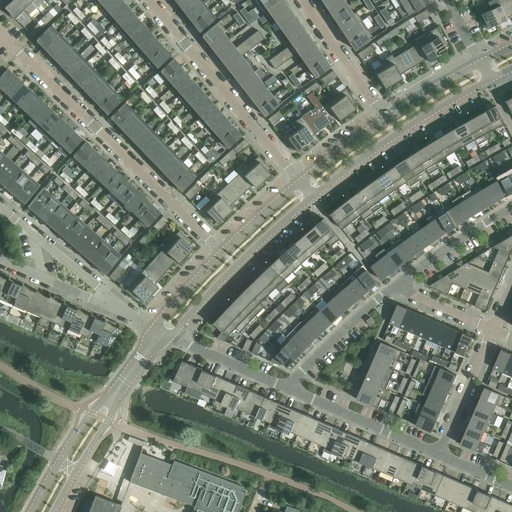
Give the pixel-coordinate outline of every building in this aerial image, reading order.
[(12,0),(4,7),(19,23),(28,15),(14,0),(12,0)] [(14,0),(28,15),(36,7),(29,0),(14,0)] [(100,8),(109,0),(94,0),(93,1),(100,8)] [(107,16),(123,2),(121,0),(109,0),(100,8),(107,16)] [(174,0),(177,3),(175,5),(178,9),(189,0),(174,0)] [(181,13),(183,11),(186,15),(203,2),(201,0),(189,0),(178,9),(181,13)] [(262,3),(259,5),(265,14),(268,11),(283,0),(282,0),(265,0),(262,3)] [(318,50),(314,45),(315,44),(313,42),(313,41),(312,42),(308,36),(309,36),(307,33),(306,33),(302,28),(303,28),(301,25),(300,25),(297,20),(297,19),(295,17),(295,16),(294,17),(291,11),(289,9),(289,8),(288,8),(285,3),(283,0),(282,0),(283,0),(268,11),(282,30),(281,32),(281,36),(282,38),(284,40),(287,42),(290,41),(292,44),(268,60),(274,69),(298,53),(303,60),(304,61),(318,50)] [(321,0),(325,5),(323,6),(325,9),(337,0),(321,0)] [(327,12),(328,10),(332,16),(347,6),(343,0),(337,0),(325,9),(326,11),(327,12)] [(410,0),(401,6),(400,6),(397,8),(403,18),(425,5),(424,5),(420,0),(410,0)] [(508,20),(507,18),(511,17),(504,1),(505,0),(493,0),(489,2),(499,24),(508,20)] [(114,24),(130,9),(123,2),(107,16),(114,24)] [(190,20),(187,21),(190,25),(209,10),(203,2),(186,15),(190,20)] [(476,8),(485,28),(489,27),(489,29),(499,24),(489,2),(476,8)] [(370,3),(366,6),(369,11),(374,8),(370,3)] [(53,8),(58,13),(62,9),(57,4),(53,8)] [(336,22),(334,23),(336,25),(353,14),(347,6),(332,16),(336,22)] [(243,16),(248,13),(244,8),(239,11),(243,16)] [(383,17),(388,13),(385,8),(380,12),(383,17)] [(120,31),(136,17),(130,9),(114,24),(120,31)] [(414,17),(418,23),(430,16),(426,9),(414,17)] [(193,29),(195,27),(199,32),(216,19),(209,10),(190,25),(193,29)] [(44,16),(49,21),(54,17),(49,12),(44,16)] [(338,29),(340,28),(343,33),(362,20),(356,12),(353,14),(336,25),(338,28),(338,29)] [(236,21),(241,18),(237,13),(233,16),(236,21)] [(248,13),(243,16),(247,21),(251,18),(248,13)] [(388,13),(383,17),(386,22),(392,18),(388,13)] [(268,19),(265,14),(259,19),(262,24),(268,19)] [(377,23),(381,20),(378,15),(373,18),(377,23)] [(49,21),(44,16),(40,20),(45,25),(49,21)] [(136,17),(120,31),(127,39),(143,25),(136,17)] [(408,20),(402,24),(405,29),(411,25),(416,22),(413,17),(408,20)] [(241,18),(236,21),(240,26),(244,23),(241,18)] [(206,41),(204,42),(206,45),(222,32),(223,32),(226,30),(220,22),(221,21),(221,20),(202,35),(206,41)] [(347,39),(345,40),(347,43),(367,29),(362,20),(343,33),(347,39)] [(381,20),(377,23),(380,28),(385,25),(381,20)] [(33,37),(42,28),(38,23),(28,32),(33,37)] [(396,28),(399,33),(405,29),(402,24),(396,28)] [(40,44),(38,46),(41,49),(58,33),(51,25),(36,40),(40,44)] [(143,25),(127,39),(134,46),(150,32),(143,25)] [(448,46),(437,27),(424,35),(438,57),(447,52),(444,48),(448,46)] [(355,50),(375,37),(374,36),(373,37),(367,29),(347,43),(349,45),(349,46),(351,45),(355,50)] [(253,67),(252,64),(251,61),(249,60),(246,59),(243,59),(241,57),(264,39),(257,30),(235,48),(229,40),(214,51),(219,57),(217,58),(221,63),(221,64),(223,62),(231,73),(229,74),(233,79),(234,80),(235,78),(244,89),(242,90),(246,95),(246,96),(248,95),(252,100),(266,88),(252,70),(253,67)] [(150,32),(134,46),(141,54),(157,40),(150,32)] [(208,47),(209,48),(210,46),(214,51),(229,40),(223,32),(222,32),(206,45),(208,47)] [(44,53),(46,51),(50,55),(66,40),(58,33),(41,49),(44,53)] [(427,59),(429,62),(438,57),(424,35),(412,42),(414,45),(415,45),(424,61),(427,59)] [(375,42),(378,46),(386,41),(383,37),(375,42)] [(54,59),(52,61),(55,64),(73,47),(66,40),(50,55),(54,59)] [(157,40),(141,54),(147,62),(163,48),(157,40)] [(357,54),(361,60),(374,52),(370,45),(357,54)] [(415,45),(414,45),(394,58),(403,73),(424,61),(415,45)] [(59,67),(60,66),(64,70),(80,55),(73,47),(55,64),(59,67)] [(154,70),(171,56),(163,48),(147,62),(154,70)] [(319,50),(319,49),(318,50),(304,61),(303,60),(300,63),(306,71),(324,58),(320,53),(321,52),(319,50)] [(402,78),(400,75),(403,73),(394,58),(392,54),(379,62),(382,65),(393,84),(402,78)] [(68,73),(66,75),(69,79),(87,62),(80,55),(64,70),(68,73)] [(331,67),(330,66),(326,61),(327,61),(325,58),(324,58),(306,71),(312,79),(310,80),(311,81),(331,67)] [(173,59),(157,73),(164,81),(180,67),(173,59)] [(73,82),(75,80),(78,84),(94,70),(87,62),(69,79),(73,82)] [(382,86),(384,89),(393,84),(382,65),(370,72),(379,87),(382,86)] [(132,67),(128,71),(132,75),(136,72),(132,67)] [(171,89),(187,74),(180,67),(164,81),(171,89)] [(0,92),(2,90),(15,76),(7,69),(0,76),(0,92)] [(82,88),(80,90),(84,94),(101,77),(94,70),(78,84),(82,88)] [(321,79),(325,85),(337,77),(333,70),(321,79)] [(293,73),(288,77),(292,82),(296,78),(293,73)] [(178,96),(194,82),(187,74),(171,89),(178,96)] [(271,77),(264,82),(267,87),(274,82),(277,80),(274,75),(271,77)] [(15,76),(2,90),(9,97),(22,83),(15,76)] [(87,97),(89,95),(93,99),(108,84),(101,77),(84,94),(87,97)] [(286,78),(282,82),(285,87),(290,83),(286,78)] [(297,88),(301,85),(296,78),(292,82),(297,88)] [(184,104),(201,90),(194,82),(178,96),(184,104)] [(22,83),(9,97),(17,103),(29,90),(22,83)] [(290,83),(285,87),(289,92),(293,88),(290,83)] [(319,87),(315,83),(309,87),(313,91),(319,87)] [(96,103),(94,105),(98,108),(115,92),(108,84),(93,99),(96,103)] [(303,91),(307,96),(313,91),(309,87),(303,91)] [(256,105),(254,106),(257,109),(273,96),(272,96),(266,88),(252,100),(256,105)] [(356,103),(346,88),(334,97),(347,115),(355,109),(353,105),(356,103)] [(29,90),(17,103),(24,110),(37,97),(29,90)] [(191,111),(207,97),(201,90),(184,104),(191,111)] [(107,114),(122,99),(115,92),(98,108),(101,112),(103,110),(107,114)] [(258,111),(259,112),(260,111),(265,116),(284,101),(283,101),(282,102),(275,94),(272,96),(273,96),(257,109),(258,111)] [(37,97),(24,110),(32,117),(44,104),(37,97)] [(207,97),(191,111),(198,119),(214,105),(207,97)] [(337,118),(339,121),(347,115),(334,97),(323,105),(334,120),(337,118)] [(284,106),(287,111),(294,105),(291,101),(284,106)] [(114,121),(112,123),(115,127),(133,110),(125,102),(110,117),(114,121)] [(44,104),(32,117),(39,124),(52,111),(44,104)] [(214,105),(198,119),(205,127),(221,113),(214,105)] [(313,113),(310,110),(301,117),(314,134),(334,120),(323,105),(313,113)] [(505,124),(496,106),(485,112),(495,129),(505,124)] [(119,130),(121,128),(124,132),(140,117),(133,110),(115,127),(119,130)] [(267,119),(272,125),(284,116),(279,110),(267,119)] [(52,111),(39,124),(35,129),(43,136),(59,118),(52,111)] [(485,112),(475,117),(485,135),(495,129),(485,112)] [(221,113),(205,127),(211,134),(228,120),(221,113)] [(128,136),(126,138),(129,141),(147,125),(140,117),(124,132),(128,136)] [(314,140),(311,136),(314,134),(301,117),(290,125),(292,128),(306,146),(314,140)] [(488,140),(485,135),(475,117),(465,123),(475,140),(478,146),(488,140)] [(59,118),(43,136),(50,143),(67,125),(59,118)] [(228,120),(211,134),(218,142),(234,128),(228,120)] [(465,123),(455,129),(465,146),(475,140),(465,123)] [(67,125),(50,143),(57,150),(59,148),(74,132),(67,125)] [(133,145),(135,143),(138,147),(154,132),(147,125),(129,141),(133,145)] [(225,150),(241,136),(234,128),(218,142),(225,150)] [(295,149),(297,152),(306,146),(292,128),(281,137),(292,151),(295,149)] [(455,129),(445,134),(455,152),(465,146),(455,129)] [(59,148),(57,150),(65,157),(82,139),(74,132),(59,148)] [(142,151),(140,153),(144,156),(161,139),(154,132),(138,147),(142,151)] [(445,134),(435,140),(445,158),(455,152),(445,134)] [(10,135),(7,139),(13,145),(17,141),(10,135)] [(147,159),(149,158),(153,162),(168,147),(161,139),(144,156),(147,159)] [(249,145),(244,139),(233,149),(238,155),(249,145)] [(505,147),(510,144),(507,139),(502,142),(505,147)] [(435,140),(425,147),(436,164),(436,163),(445,158),(435,140)] [(20,151),(24,147),(17,141),(13,145),(20,151)] [(85,142),(70,158),(78,165),(81,163),(80,163),(93,150),(85,142)] [(500,150),(497,144),(492,147),(495,152),(500,150)] [(156,165),(154,167),(158,171),(175,154),(168,147),(153,162),(156,165)] [(425,147),(415,153),(426,170),(429,175),(439,168),(436,163),(436,164),(425,147)] [(486,150),(489,155),(495,152),(492,147),(486,150)] [(27,150),(24,155),(30,161),(34,156),(27,150)] [(93,150),(80,163),(81,163),(88,170),(100,157),(93,150)] [(232,157),(228,153),(223,157),(227,161),(232,157)] [(415,153),(406,159),(417,176),(426,170),(415,153)] [(161,174),(163,172),(167,176),(182,161),(175,154),(158,171),(161,174)] [(259,155),(248,165),(263,181),(270,174),(268,171),(270,169),(259,155)] [(481,160),(478,155),(472,158),(475,163),(481,160)] [(0,178),(14,163),(5,156),(0,161),(0,178)] [(37,166),(41,162),(34,156),(30,161),(37,166)] [(100,157),(88,170),(95,177),(108,164),(100,157)] [(219,161),(222,166),(227,161),(223,157),(219,161)] [(467,161),(470,167),(475,163),(472,158),(467,161)] [(420,181),(417,176),(406,159),(396,166),(407,182),(407,183),(410,187),(420,181)] [(170,180),(168,182),(172,185),(189,169),(182,161),(167,176),(170,180)] [(253,185),(255,188),(263,181),(248,165),(246,162),(235,172),(238,175),(238,174),(250,188),(253,185)] [(0,182),(3,185),(1,188),(5,191),(22,170),(14,163),(0,178),(0,182)] [(42,164),(39,168),(44,173),(48,169),(42,164)] [(108,164),(95,177),(102,184),(115,171),(108,164)] [(396,166),(386,172),(398,189),(407,183),(407,182),(396,166)] [(461,172),(458,167),(453,170),(456,175),(461,172)] [(181,191),(197,177),(189,169),(172,185),(175,189),(177,187),(181,191)] [(8,194),(10,192),(15,196),(31,178),(22,170),(5,191),(8,194)] [(448,173),(451,178),(456,175),(453,170),(448,173)] [(115,171),(102,184),(110,191),(122,178),(115,171)] [(386,172),(377,179),(388,195),(398,189),(386,172)] [(199,180),(203,184),(209,177),(206,173),(199,180)] [(228,184),(240,197),(250,188),(238,174),(238,175),(228,184)] [(509,195),(511,193),(511,179),(509,175),(500,180),(509,195)] [(18,202),(22,206),(40,186),(31,178),(15,196),(20,200),(18,202)] [(54,182),(59,187),(63,183),(58,178),(54,182)] [(122,178),(110,191),(117,198),(130,184),(122,178)] [(442,183),(439,178),(434,182),(437,187),(442,183)] [(377,179),(367,186),(379,202),(380,202),(388,195),(377,179)] [(500,180),(491,185),(500,200),(509,195),(500,180)] [(429,185),(432,190),(437,187),(434,182),(429,185)] [(65,184),(61,188),(68,194),(72,190),(65,184)] [(117,198),(114,201),(121,208),(125,205),(137,191),(130,184),(117,198)] [(184,194),(189,200),(200,190),(195,184),(184,194)] [(232,210),(229,207),(240,197),(228,184),(210,200),(225,217),(232,210)] [(491,205),(500,200),(491,185),(482,190),(491,205)] [(374,213),(383,207),(383,206),(380,202),(379,202),(367,186),(358,192),(374,213)] [(482,190),(481,187),(472,192),(482,210),(491,205),(482,190)] [(25,209),(29,212),(31,210),(36,214),(52,196),(43,188),(25,209)] [(75,200),(78,196),(72,190),(68,194),(75,200)] [(482,210),(472,192),(470,190),(461,196),(474,216),(482,210)] [(137,191),(125,205),(132,212),(145,198),(137,191)] [(424,196),(420,191),(415,194),(418,199),(424,196)] [(364,221),(374,213),(358,192),(349,200),(361,216),(360,216),(364,221)] [(410,198),(413,203),(418,199),(415,194),(410,198)] [(41,218),(39,221),(43,224),(61,203),(52,196),(36,214),(41,218)] [(465,221),(474,216),(461,196),(452,201),(456,206),(465,221)] [(145,198),(132,212),(139,218),(140,219),(152,205),(145,198)] [(82,200),(78,204),(85,210),(89,205),(82,200)] [(214,221),(217,224),(225,217),(210,200),(199,210),(212,223),(214,221)] [(349,200),(339,207),(352,222),(360,216),(361,216),(349,200)] [(47,227),(49,225),(53,229),(69,211),(61,203),(43,224),(47,227)] [(405,208),(402,203),(397,207),(400,212),(405,208)] [(92,216),(95,211),(89,205),(85,210),(92,216)] [(145,228),(160,213),(152,205),(140,219),(139,218),(137,221),(145,228)] [(456,227),(465,221),(456,206),(447,212),(456,227)] [(343,230),(352,222),(339,207),(330,214),(343,230)] [(392,210),(395,215),(400,212),(397,207),(392,210)] [(58,233),(56,235),(60,239),(78,218),(69,211),(53,229),(58,233)] [(448,232),(456,227),(447,212),(438,218),(448,232)] [(439,238),(448,232),(438,218),(435,214),(427,219),(430,224),(439,238)] [(99,215),(95,219),(102,225),(106,221),(99,215)] [(153,226),(158,232),(169,221),(163,216),(153,226)] [(387,221),(383,216),(378,220),(382,225),(387,221)] [(64,242),(66,240),(71,244),(86,226),(78,218),(60,239),(64,242)] [(340,239),(324,219),(314,227),(327,242),(327,243),(331,247),(340,239)] [(373,224),(377,229),(382,225),(378,220),(373,224)] [(109,231),(112,227),(106,221),(102,225),(109,231)] [(431,244),(439,238),(430,224),(421,229),(421,230),(431,244)] [(76,248),(74,250),(77,254),(95,233),(86,226),(71,244),(76,248)] [(421,229),(419,226),(411,233),(423,250),(431,244),(421,230),(421,229)] [(314,227),(306,234),(319,250),(327,243),(327,242),(314,227)] [(116,230),(112,234),(119,240),(122,236),(116,230)] [(189,246),(192,243),(179,230),(169,241),(186,256),(192,248),(189,246)] [(369,235),(365,230),(361,234),(364,238),(369,235)] [(81,257),(83,255),(88,259),(104,241),(95,233),(77,254),(81,257)] [(414,256),(423,250),(411,233),(402,239),(414,256)] [(306,234),(297,242),(310,257),(319,250),(306,234)] [(356,238),(359,242),(364,238),(361,234),(356,238)] [(511,235),(493,247),(498,249),(493,261),(505,267),(511,251),(511,235)] [(126,246),(129,242),(122,236),(119,240),(126,246)] [(138,242),(143,245),(148,240),(143,236),(138,242)] [(406,262),(414,256),(402,239),(394,245),(406,262)] [(93,263),(91,265),(95,269),(112,248),(104,241),(88,259),(93,263)] [(176,261),(179,263),(186,256),(169,241),(160,251),(174,263),(176,261)] [(297,242),(288,250),(301,265),(310,257),(297,242)] [(361,245),(365,250),(369,248),(365,242),(361,245)] [(398,268),(406,262),(394,245),(385,251),(398,268)] [(98,272),(100,269),(105,274),(121,256),(112,248),(95,269),(98,272)] [(345,254),(341,249),(336,253),(340,258),(345,254)] [(390,274),(398,268),(385,251),(384,249),(376,256),(379,260),(390,274)] [(288,250),(279,257),(293,272),(301,265),(288,250)] [(144,270),(157,282),(174,263),(160,251),(144,270)] [(332,257),(336,262),(340,258),(336,253),(332,257)] [(122,260),(126,264),(132,257),(128,254),(122,260)] [(352,261),(347,256),(344,259),(348,264),(352,261)] [(279,257),(271,265),(285,280),(293,272),(279,257)] [(340,262),(344,267),(348,264),(344,259),(340,262)] [(382,281),(390,274),(379,260),(371,267),(382,281)] [(488,272),(467,263),(462,265),(473,270),(470,277),(496,289),(505,267),(493,261),(488,272)] [(328,268),(324,264),(319,268),(323,272),(328,268)] [(108,276),(114,282),(124,270),(118,265),(108,276)] [(280,292),(289,284),(285,280),(271,265),(262,273),(276,288),(280,292)] [(378,283),(363,265),(355,272),(370,290),(378,283)] [(448,295),(453,284),(465,289),(470,277),(473,270),(462,265),(428,286),(448,295)] [(315,272),(319,276),(323,272),(319,268),(315,272)] [(158,287),(155,284),(157,282),(144,270),(134,280),(151,295),(158,287)] [(336,275),(331,270),(328,273),(332,278),(336,275)] [(362,297),(370,290),(355,272),(347,279),(362,297)] [(262,273),(254,281),(268,296),(276,288),(262,273)] [(324,276),(328,281),(332,278),(328,273),(324,276)] [(479,295),(474,306),(486,311),(496,289),(470,277),(465,289),(479,295)] [(21,286),(16,283),(8,278),(7,280),(8,280),(0,297),(0,299),(13,305),(21,286)] [(311,283),(307,279),(303,283),(307,287),(311,283)] [(354,303),(362,297),(347,279),(339,286),(340,288),(354,303)] [(141,299),(144,302),(151,295),(134,280),(125,290),(138,302),(141,299)] [(254,281),(246,290),(260,304),(260,303),(268,296),(254,281)] [(298,287),(302,291),(307,287),(303,283),(298,287)] [(30,289),(22,284),(21,286),(13,305),(27,311),(35,292),(30,289)] [(320,289),(315,284),(312,287),(316,292),(320,289)] [(308,290),(313,295),(316,292),(312,287),(308,290)] [(340,288),(332,295),(335,297),(347,310),(354,303),(340,288)] [(49,298),(48,298),(44,295),(36,290),(35,292),(27,311),(40,317),(49,298)] [(246,290),(238,298),(256,316),(265,308),(260,303),(260,304),(246,290)] [(295,298),(291,294),(286,298),(290,302),(295,298)] [(63,304),(62,304),(57,301),(49,296),(48,298),(49,298),(40,317),(54,323),(63,304)] [(335,297),(327,304),(339,317),(347,310),(335,297)] [(238,298),(230,306),(248,324),(256,316),(238,298)] [(282,302),(286,307),(290,302),(286,298),(282,302)] [(304,303),(300,298),(296,302),(301,306),(304,303)] [(76,310),(71,307),(63,302),(62,304),(63,304),(54,323),(68,329),(76,310)] [(327,304),(320,311),(332,324),(339,317),(327,304)] [(398,304),(389,323),(399,327),(407,309),(398,304)] [(230,306),(222,315),(236,328),(236,329),(240,333),(248,324),(230,306)] [(297,310),(292,306),(289,309),(293,314),(297,310)] [(90,316),(85,313),(77,308),(76,310),(68,329),(82,335),(90,316)] [(320,311),(317,308),(310,316),(324,331),(332,324),(320,311)] [(279,314),(274,309),(270,314),(274,318),(279,314)] [(285,312),(290,317),(293,314),(289,309),(285,312)] [(407,309),(399,327),(408,331),(417,313),(407,309)] [(104,322),(103,322),(99,319),(90,313),(90,316),(82,335),(96,341),(104,322)] [(418,335),(426,317),(417,313),(408,331),(418,335)] [(266,318),(270,322),(274,318),(270,314),(266,318)] [(217,338),(214,337),(224,341),(228,337),(236,329),(236,328),(222,315),(214,323),(223,332),(217,338)] [(310,316),(302,323),(317,338),(324,331),(310,316)] [(370,317),(366,321),(371,326),(375,322),(370,317)] [(427,340),(435,321),(426,317),(418,335),(427,340)] [(110,347),(123,330),(112,325),(104,320),(103,322),(104,322),(96,341),(110,347)] [(282,325),(277,321),(273,324),(278,329),(282,325)] [(317,338),(302,323),(301,321),(293,329),(309,345),(317,338)] [(435,321),(427,340),(437,344),(445,325),(435,321)] [(270,327),(275,332),(278,329),(273,324),(270,327)] [(263,330),(259,325),(254,330),(259,334),(263,330)] [(445,325),(437,344),(446,348),(454,329),(445,325)] [(302,352),(309,345),(293,329),(286,336),(287,338),(302,352)] [(455,352),(463,333),(454,329),(446,348),(455,352)] [(250,334),(254,339),(259,334),(254,330),(250,334)] [(465,356),(473,337),(463,333),(455,352),(465,356)] [(287,338),(280,345),(295,360),(302,352),(287,338)] [(253,341),(247,339),(243,349),(248,352),(253,341)] [(262,345),(256,342),(251,353),(257,356),(262,345)] [(402,352),(381,342),(377,352),(393,359),(398,362),(402,352)] [(280,366),(280,365),(278,364),(281,361),(288,367),(295,360),(280,345),(278,343),(271,351),(275,355),(270,361),(280,366)] [(501,350),(493,368),(503,373),(511,354),(501,350)] [(389,368),(393,359),(377,352),(373,361),(389,368)] [(511,354),(503,373),(511,376),(511,354)] [(167,378),(168,379),(168,378),(188,387),(196,367),(182,361),(177,372),(174,371),(174,370),(167,378)] [(394,370),(389,368),(373,361),(369,371),(390,380),(394,370)] [(457,375),(435,366),(431,376),(452,385),(457,375)] [(201,372),(202,370),(203,370),(196,367),(188,387),(201,393),(209,375),(201,372)] [(380,387),(386,390),(390,380),(369,371),(365,380),(380,387)] [(217,376),(217,377),(218,377),(217,379),(209,375),(201,393),(215,399),(224,379),(217,376)] [(452,385),(431,376),(427,385),(448,394),(452,385)] [(222,402),(221,404),(228,407),(237,387),(228,384),(229,382),(230,382),(224,379),(215,399),(222,402)] [(377,396),(380,387),(365,380),(361,389),(376,396),(377,396)] [(448,394),(427,385),(423,394),(428,397),(444,404),(448,394)] [(235,410),(236,408),(239,409),(237,414),(237,416),(240,417),(243,411),(251,391),(245,388),(245,389),(245,391),(237,387),(228,407),(235,410)] [(506,397),(485,387),(481,397),(496,404),(502,407),(506,397)] [(356,399),(378,408),(382,398),(377,396),(376,396),(361,389),(356,399)] [(256,396),(257,394),(258,394),(251,391),(243,411),(256,417),(264,399),(256,396)] [(428,397),(424,406),(440,413),(444,404),(428,397)] [(476,406),(492,413),(496,404),(481,397),(476,406)] [(272,400),(272,401),(273,401),(272,403),(264,399),(256,417),(270,423),(279,403),(272,400)] [(275,430),(276,428),(283,431),(292,411),(283,408),(284,406),(285,406),(279,403),(270,423),(268,427),(275,430)] [(424,406),(419,403),(415,413),(436,422),(440,413),(424,406)] [(472,416),(488,423),(494,425),(498,416),(492,413),(476,406),(472,416)] [(290,434),(291,432),(298,435),(306,415),(300,412),(300,413),(300,415),(292,411),(283,431),(290,434)] [(410,423),(432,432),(436,422),(415,413),(410,423)] [(311,420),(312,418),(313,418),(306,415),(298,435),(311,441),(319,423),(311,420)] [(468,425),(484,432),(488,423),(472,416),(468,425)] [(327,424),(327,425),(328,425),(327,427),(319,423),(311,441),(325,447),(334,427),(327,424)] [(464,435),(480,441),(484,432),(468,425),(464,435)] [(338,432),(339,430),(340,430),(334,427),(325,447),(323,451),(330,454),(331,452),(338,455),(347,435),(338,432)] [(355,436),(355,437),(355,439),(347,435),(338,455),(345,458),(346,456),(353,459),(361,439),(355,436)] [(460,444),(480,453),(485,443),(480,441),(464,435),(460,444)] [(366,444),(367,442),(368,442),(361,439),(353,459),(366,465),(374,447),(366,444)] [(383,449),(382,451),(374,447),(366,465),(380,471),(389,451),(382,448),(382,449),(383,449)] [(243,488),(243,487),(198,470),(174,460),(172,465),(141,453),(142,449),(141,448),(129,482),(194,506),(192,511),(238,511),(246,492),(245,492),(241,491),(243,487),(243,488)] [(395,454),(389,451),(380,471),(394,477),(402,459),(393,456),(394,454),(395,454)] [(410,461),(410,463),(402,459),(394,477),(408,483),(416,463),(410,460),(410,461)] [(423,466),(416,463),(408,483),(421,489),(429,471),(421,468),(422,466),(423,466)] [(438,473),(437,475),(429,471),(421,489),(435,495),(444,475),(437,472),(437,473),(438,473)] [(450,478),(444,475),(435,495),(449,501),(457,483),(448,480),(449,478),(450,478)] [(465,485),(465,487),(457,483),(449,501),(463,507),(471,487),(465,484),(465,485)] [(478,490),(471,487),(463,507),(474,511),(476,511),(484,495),(476,492),(477,490),(478,490)] [(118,511),(122,502),(121,502),(120,505),(95,495),(88,511),(118,511)] [(493,497),(492,499),(484,495),(476,511),(493,511),(499,499),(492,496),(492,497),(493,497)] [(505,502),(499,499),(493,511),(509,511),(511,507),(503,504),(504,502),(505,502)]
